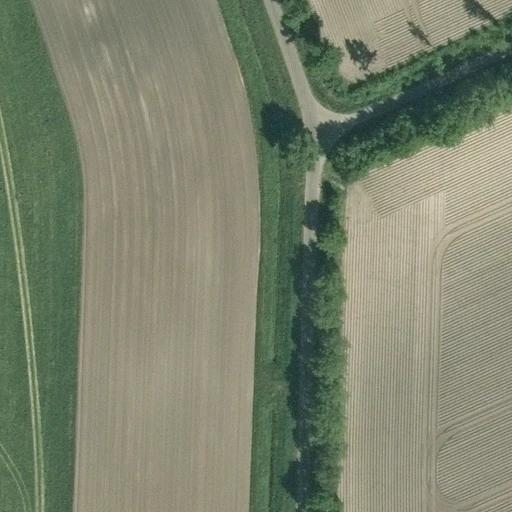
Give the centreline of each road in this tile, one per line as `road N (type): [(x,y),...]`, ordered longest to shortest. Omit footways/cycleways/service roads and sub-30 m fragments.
road 1 (residential): [(317,127),(302,511)]
road 2 (residential): [(511,40),(317,127)]
road 3 (residential): [(272,0),(317,127)]
